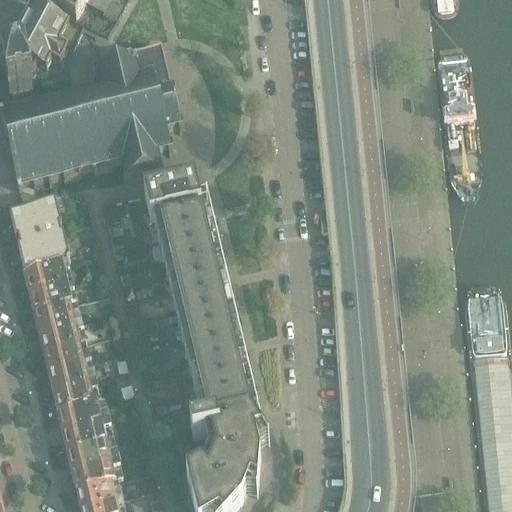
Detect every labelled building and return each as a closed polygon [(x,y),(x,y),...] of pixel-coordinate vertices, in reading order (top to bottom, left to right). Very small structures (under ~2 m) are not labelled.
[(36,0),(35,0),(35,1),(36,1),(35,2),(77,24),(89,1),(87,0),(36,0)] [(13,170),(19,195),(22,195),(21,191),(33,188),(34,192),(37,191),(36,188),(48,185),(49,189),(52,188),(51,184),(63,181),(64,185),(82,181),(81,177),(93,174),(94,178),(112,174),(111,170),(123,167),(127,183),(123,184),(124,186),(164,177),(163,174),(159,175),(156,159),(168,156),(169,160),(172,160),(166,137),(178,134),(179,138),(182,137),(162,53),(122,62),(101,67),(96,44),(85,38),(32,9),(1,66),(4,80),(10,103),(14,103),(17,114),(5,117),(4,114),(0,115),(6,139),(5,140),(6,148),(5,148),(5,149),(3,150),(6,162),(9,161),(9,163),(10,163),(12,170),(13,170)] [(153,234),(199,427),(208,425),(208,426),(250,416),(204,221),(201,221),(199,216),(203,215),(196,188),(145,200),(149,217),(152,228),(155,227),(157,233),(153,234)] [(19,254),(25,278),(69,268),(56,207),(10,219),(16,243),(15,243),(18,254),(19,254)] [(25,279),(30,299),(74,288),(69,268),(25,278),(25,279)] [(30,299),(35,319),(79,308),(74,288),(30,299)] [(79,308),(35,319),(39,338),(83,327),(79,308)] [(39,338),(44,358),(88,348),(83,327),(39,338)] [(339,333),(338,346),(350,347),(351,333),(339,333)] [(111,343),(114,356),(123,354),(119,341),(111,343)] [(44,358),(49,379),(93,368),(88,348),(44,358)] [(49,379),(54,398),(98,387),(93,368),(49,379)] [(98,387),(54,398),(58,417),(98,407),(102,406),(98,387)] [(101,419),(98,407),(58,417),(63,436),(110,425),(108,417),(101,419)] [(208,425),(199,427),(200,431),(190,434),(193,448),(204,447),(208,462),(204,474),(201,472),(188,482),(194,511),(238,511),(242,508),(251,486),(258,489),(258,490),(259,490),(261,463),(259,454),(255,440),(262,439),(263,440),(264,439),(251,418),(250,416),(208,426),(208,425)] [(63,436),(67,456),(108,446),(105,435),(112,433),(110,425),(63,436)] [(67,456),(72,476),(121,465),(119,458),(111,459),(108,446),(67,456)] [(77,496),(113,488),(119,486),(116,475),(123,473),(121,465),(72,476),(77,496)] [(77,496),(81,511),(96,511),(124,506),(122,498),(116,499),(113,488),(77,496)]
